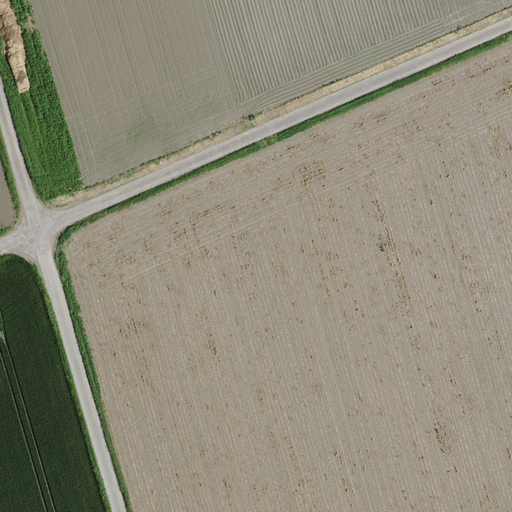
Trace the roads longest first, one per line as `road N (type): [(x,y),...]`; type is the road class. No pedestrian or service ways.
road 1 (unclassified): [(33,228),(511,21)]
road 2 (unclassified): [(119,511),(33,228)]
road 3 (unclassified): [(33,228),(0,112)]
